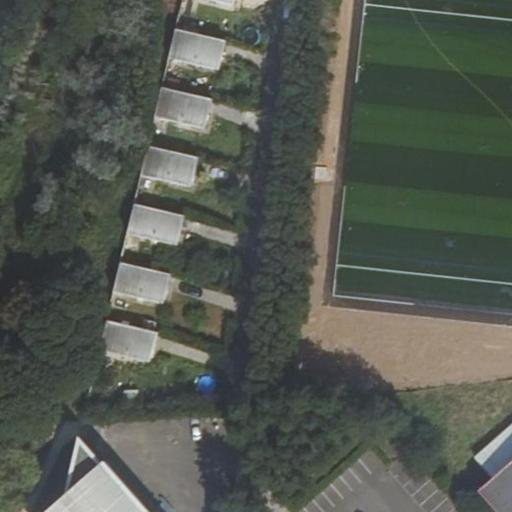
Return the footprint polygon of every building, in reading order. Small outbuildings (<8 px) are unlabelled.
[(224,37),(172,26),(167,55),(218,66),(224,37)] [(210,96),(160,84),(154,113),(203,125),(210,96)] [(198,155),(146,143),(140,173),(192,185),(198,155)] [(183,215),(131,204),(125,232),(177,244),(183,215)] [(170,274),(118,263),(112,292),(164,303),(170,274)] [(156,333),(105,321),(98,352),(150,362),(156,333)] [(511,511),(511,434),(463,476),(496,511),(511,511)] [(142,511),(76,439),(58,511),(142,511)]
